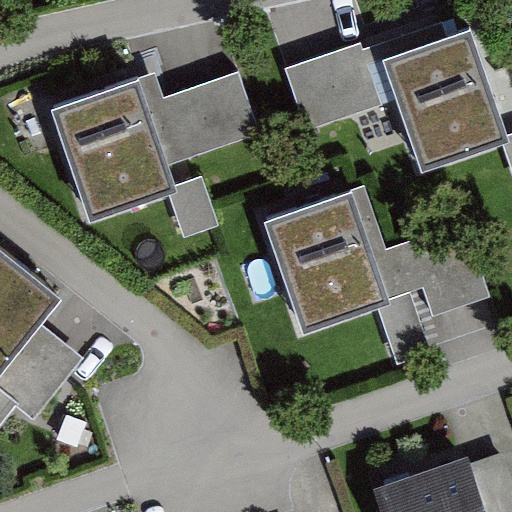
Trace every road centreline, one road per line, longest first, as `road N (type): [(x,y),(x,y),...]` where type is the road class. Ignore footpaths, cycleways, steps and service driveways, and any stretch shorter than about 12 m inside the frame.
road 1 (residential): [(0,204),(189,361),(216,452),(310,432),(511,363)]
road 2 (residential): [(229,0),(22,39),(0,54)]
